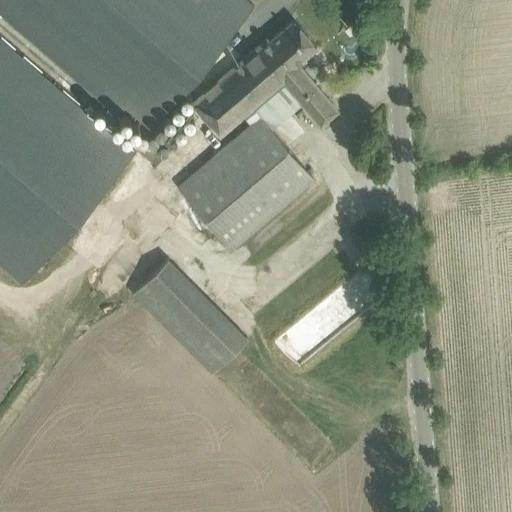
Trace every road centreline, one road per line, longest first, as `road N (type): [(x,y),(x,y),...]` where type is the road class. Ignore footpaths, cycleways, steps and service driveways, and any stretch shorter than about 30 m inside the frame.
road 1 (unclassified): [(434,511),(404,48),(409,0)]
road 2 (track): [(0,290),(58,342),(0,424)]
